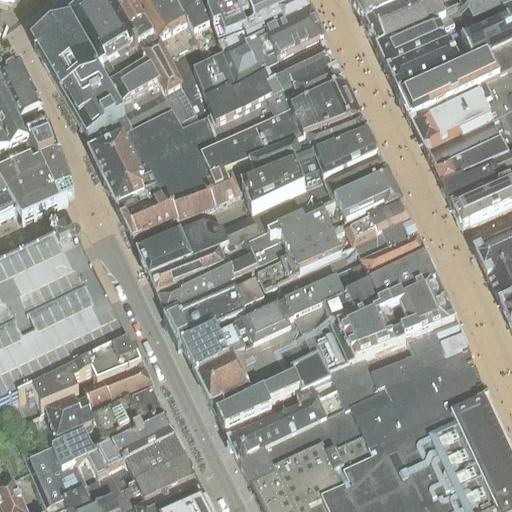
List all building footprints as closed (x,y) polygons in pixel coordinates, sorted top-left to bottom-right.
[(118,106),(155,85),(104,0),(100,0),(69,27),(69,28),(74,35),(104,92),(108,90),(118,106)] [(157,46),(128,0),(104,0),(155,85),(171,110),(182,129),(196,121),(157,46)] [(128,0),(157,46),(196,121),(207,116),(204,109),(192,80),(205,74),(168,0),(128,0)] [(220,67),(213,53),(202,29),(204,26),(201,21),(190,0),(168,0),(205,74),(220,67)] [(190,0),(201,21),(242,0),(190,0)] [(202,29),(213,53),(247,36),(238,18),(279,0),(242,0),(201,21),(204,26),(202,29)] [(247,36),(302,10),(302,9),(297,0),(279,0),(238,18),(247,36)] [(344,0),(364,34),(434,0),(344,0)] [(494,0),(434,0),(364,34),(376,59),(494,0)] [(394,79),(505,29),(511,24),(511,0),(494,0),(376,59),(387,82),(394,78),(394,79)] [(302,10),(247,36),(213,53),(220,67),(310,24),(302,10)] [(310,24),(220,67),(205,74),(192,80),(204,109),(223,100),(323,52),(310,24)] [(74,35),(69,28),(56,36),(58,39),(37,51),(37,50),(34,52),(34,53),(88,146),(128,125),(132,133),(171,110),(155,85),(118,106),(108,90),(104,92),(74,35)] [(398,106),(405,103),(511,48),(511,45),(505,29),(394,79),(387,83),(398,106)] [(511,48),(405,103),(398,107),(409,130),(416,126),(489,92),(511,80),(511,48)] [(222,151),(344,96),(324,55),(226,105),(223,100),(204,109),(207,116),(222,151)] [(0,87),(0,92),(26,143),(49,134),(20,74),(0,87)] [(441,194),(511,162),(511,80),(489,92),(495,104),(490,116),(488,117),(494,130),(502,147),(434,179),(441,194)] [(69,196),(56,202),(40,170),(26,143),(0,92),(0,193),(15,219),(21,229),(22,230),(24,229),(74,207),(69,196)] [(489,115),(490,116),(495,104),(489,92),(416,126),(417,127),(410,130),(417,145),(462,124),(463,126),(489,115)] [(360,128),(344,96),(222,151),(233,179),(360,128)] [(128,125),(88,146),(90,150),(86,152),(113,207),(121,225),(190,194),(187,187),(200,181),(182,129),(171,110),(132,133),(128,125)] [(417,145),(426,162),(494,130),(488,117),(490,116),(489,115),(463,126),(462,124),(417,145)] [(121,225),(133,249),(241,199),(240,196),(233,179),(222,151),(207,116),(196,121),(182,129),(200,181),(187,187),(190,194),(121,225)] [(360,128),(233,179),(240,196),(367,144),(360,128)] [(494,130),(426,162),(434,179),(502,147),(494,130)] [(60,163),(49,134),(26,143),(40,170),(60,163)] [(241,199),(251,221),(377,165),(367,144),(240,196),(241,199)] [(511,162),(441,194),(451,216),(454,213),(468,206),(467,205),(489,195),(490,196),(502,190),(503,191),(511,186),(511,162)] [(69,196),(71,196),(60,163),(40,170),(56,202),(69,196)] [(385,183),(377,165),(251,221),(236,227),(243,245),(259,240),(378,187),(385,183)] [(259,240),(243,245),(250,261),(256,275),(284,263),(285,264),(307,254),(308,256),(331,245),(329,242),(379,216),(383,222),(401,213),(386,184),(379,188),(378,187),(259,240)] [(511,213),(511,186),(503,191),(502,190),(490,196),(489,195),(467,205),(468,206),(454,213),(451,216),(461,237),(511,213)] [(0,193),(0,226),(15,219),(0,193)] [(286,267),(258,279),(255,280),(255,282),(263,300),(277,294),(277,295),(409,232),(401,213),(383,222),(379,216),(329,242),(331,245),(308,256),(307,254),(285,264),(286,267)] [(202,228),(137,259),(149,284),(243,245),(236,227),(220,234),(202,228)] [(277,309),(278,309),(287,313),(417,249),(409,232),(277,295),(283,306),(277,309)] [(0,418),(32,402),(129,356),(85,265),(78,251),(79,251),(80,250),(80,248),(81,247),(81,246),(81,245),(80,243),(79,242),(78,241),(77,240),(76,240),(75,240),(73,240),(72,240),(71,238),(61,243),(61,242),(0,271),(0,418)] [(511,243),(497,251),(496,250),(474,260),(487,285),(511,274),(511,243)] [(243,245),(149,284),(157,301),(250,261),(243,245)] [(417,249),(287,313),(296,332),(337,310),(417,269),(425,265),(417,249)] [(256,275),(250,261),(157,301),(165,319),(217,292),(256,275)] [(418,269),(417,269),(337,310),(349,337),(362,330),(371,323),(436,288),(426,266),(418,269)] [(511,274),(487,285),(499,310),(506,307),(511,303),(511,274)] [(253,287),(232,297),(242,321),(188,346),(188,347),(181,351),(197,382),(204,379),(291,339),(278,309),(277,309),(266,314),(253,287)] [(337,310),(296,332),(310,361),(307,373),(289,380),(292,386),(294,385),(299,397),(302,403),(302,405),(332,392),(329,387),(456,332),(436,288),(371,323),(362,330),(349,337),(337,310)] [(181,350),(188,346),(242,321),(232,297),(178,322),(169,327),(181,350)] [(510,334),(511,332),(511,303),(506,307),(507,308),(500,311),(510,334)] [(291,339),(204,379),(204,380),(197,383),(216,423),(223,439),(230,435),(270,416),(268,412),(299,397),(294,385),(292,386),(289,380),(307,373),(310,361),(296,332),(287,313),(278,309),(291,339)] [(381,400),(468,362),(456,332),(329,387),(332,392),(345,420),(345,421),(382,402),(381,400)] [(41,421),(44,419),(134,382),(142,379),(141,378),(135,364),(134,362),(132,363),(129,356),(32,402),(41,421)] [(367,466),(487,409),(468,362),(381,400),(382,402),(345,421),(360,451),(367,466)] [(145,406),(152,403),(142,379),(134,382),(44,419),(56,449),(82,437),(94,432),(95,435),(96,434),(94,430),(121,417),(145,406)] [(345,420),(332,392),(302,405),(302,403),(296,405),(298,410),(287,415),(288,419),(228,447),(238,470),(250,464),(345,420)] [(145,407),(145,406),(121,417),(94,430),(96,434),(95,435),(102,452),(91,456),(83,439),(24,465),(44,511),(47,511),(62,505),(85,493),(75,470),(164,429),(153,404),(145,407)] [(274,482),(251,495),(259,511),(511,511),(511,463),(487,409),(367,466),(360,451),(325,467),(320,455),(273,479),(274,482)] [(360,451),(345,421),(345,420),(250,464),(251,465),(239,471),(251,495),(274,482),(273,479),(320,455),(325,467),(360,451)] [(75,470),(85,493),(175,448),(164,429),(75,470)] [(175,448),(85,493),(62,505),(65,511),(95,511),(96,511),(186,468),(175,448)] [(186,468),(96,511),(145,511),(195,489),(186,468)] [(0,490),(0,511),(23,511),(12,485),(0,490)] [(200,511),(206,509),(195,489),(145,511),(96,511),(95,511),(200,511)]
